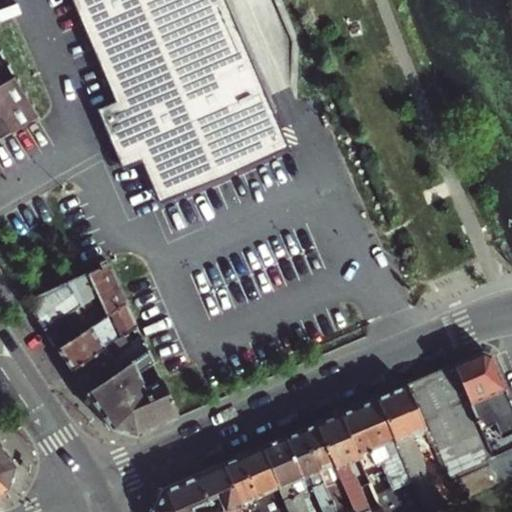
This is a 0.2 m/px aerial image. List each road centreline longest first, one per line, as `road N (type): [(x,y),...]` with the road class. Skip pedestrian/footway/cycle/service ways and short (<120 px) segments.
road 1 (residential): [(101,481),(503,309)]
road 2 (secondary): [(101,481),(0,323)]
road 3 (secondary): [(0,377),(72,494)]
